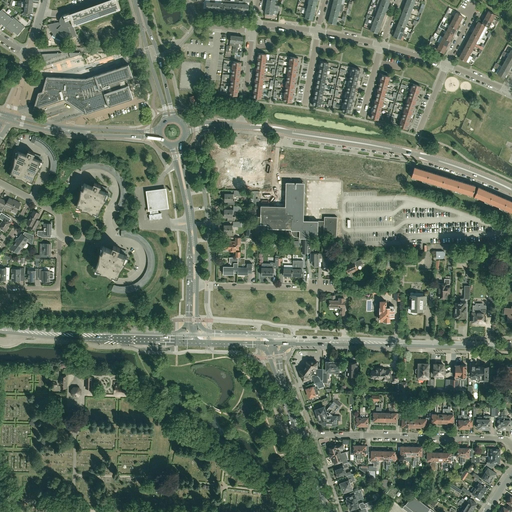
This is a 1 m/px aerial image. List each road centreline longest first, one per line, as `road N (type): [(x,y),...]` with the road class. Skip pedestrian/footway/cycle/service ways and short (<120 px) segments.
road 1 (tertiary): [(239,126),(415,152),(511,187)]
road 2 (residential): [(511,441),(300,435)]
road 3 (secondary): [(180,334),(13,328)]
road 4 (secondary): [(13,332),(177,341)]
road 5 (tertiary): [(7,116),(78,132),(159,133)]
road 6 (secondary): [(196,285),(178,142)]
road 7 (secondary): [(171,144),(188,223),(189,285)]
road 8 (secondary): [(133,0),(165,120)]
road 9 (secondary): [(174,118),(140,0)]
road 10 (residential): [(317,288),(196,285)]
road 11 (secondary): [(283,344),(404,343)]
